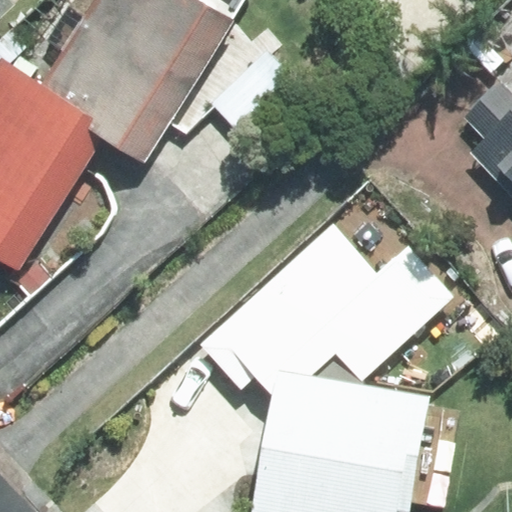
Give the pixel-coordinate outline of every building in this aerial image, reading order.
[(0,0),(0,9),(10,0),(0,0)] [(205,0),(93,0),(39,85),(68,103),(63,112),(103,138),(145,164),(235,19),(205,0)] [(474,155),(511,194),(511,0),(465,44),(505,86),(468,121),(488,142),(474,155)] [(36,43),(23,30),(0,50),(13,64),(36,43)] [(68,103),(39,85),(0,60),(0,261),(18,272),(103,138),(63,112),(68,103)] [(250,511),(397,511),(398,511),(407,511),(408,511),(431,395),(363,385),(361,382),(454,296),(408,245),(378,273),(334,224),(200,343),(241,390),(255,377),(273,392),(250,511)] [(33,293),(53,276),(42,264),(22,280),(33,293)]
